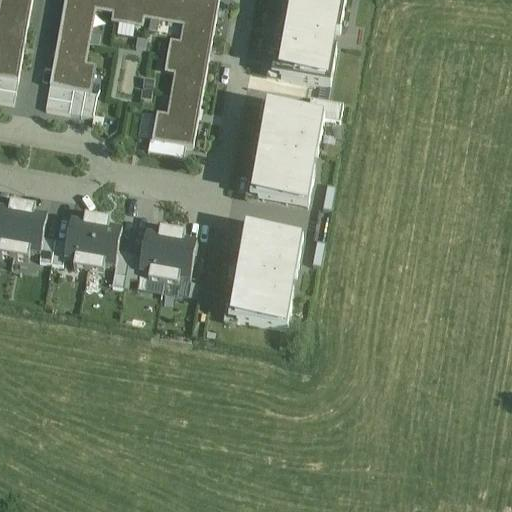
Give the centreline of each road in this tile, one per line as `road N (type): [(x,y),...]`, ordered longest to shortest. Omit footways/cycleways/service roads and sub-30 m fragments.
road 1 (residential): [(248,0),(215,195)]
road 2 (residential): [(109,177),(90,146),(0,130)]
